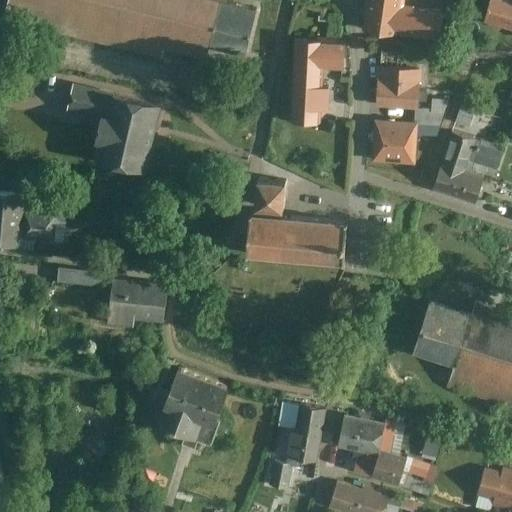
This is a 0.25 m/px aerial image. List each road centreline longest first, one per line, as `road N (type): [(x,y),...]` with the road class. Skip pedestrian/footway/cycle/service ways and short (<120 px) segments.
road 1 (residential): [(352,0),(357,191)]
road 2 (residential): [(426,199),(471,60),(511,55)]
